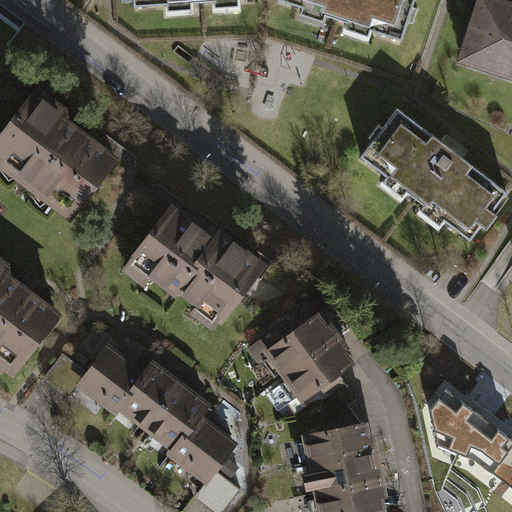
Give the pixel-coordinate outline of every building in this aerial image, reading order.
[(135,0),(136,8),(169,7),(169,19),(195,18),(194,5),(204,5),(217,4),(217,15),(241,14),(241,3),(272,1),(271,0),(135,0)] [(271,0),(272,1),(302,11),(298,23),(322,31),(326,19),(336,22),(348,26),(344,36),(367,43),(371,33),(399,42),(405,23),(411,25),(416,8),(411,6),(412,0),(271,0)] [(511,5),(494,0),(478,0),(456,66),(511,84),(511,5)] [(15,31),(0,20),(0,39),(6,44),(15,31)] [(0,129),(0,158),(73,215),(122,153),(98,135),(66,110),(70,105),(39,80),(0,129)] [(375,148),(363,164),(389,184),(382,194),(402,209),(410,199),(415,203),(428,213),(421,222),(440,236),(447,227),(471,245),(483,229),(487,233),(498,219),(494,215),(507,198),(462,164),(466,158),(449,145),(445,151),(399,116),(385,135),(381,132),(371,145),(375,148)] [(188,208),(176,200),(126,268),(146,283),(152,276),(177,294),(181,289),(198,301),(191,311),(215,329),(268,257),(220,222),(215,228),(188,208)] [(0,358),(15,371),(64,309),(9,266),(13,261),(0,250),(0,358)] [(269,353),(282,370),(342,325),(324,301),(296,322),(289,312),(246,345),(258,360),(269,353)] [(362,351),(342,325),(282,370),(276,375),(292,396),(298,391),(302,397),(323,381),(328,388),(348,374),(342,366),(362,351)] [(79,380),(112,405),(115,401),(142,366),(110,341),(89,369),(65,351),(43,380),(66,397),(79,380)] [(115,401),(147,426),(184,377),(152,353),(142,366),(115,401)] [(147,426),(180,450),(207,414),(216,402),(184,377),(147,426)] [(458,452),(481,415),(447,388),(429,409),(437,444),(458,452)] [(198,494),(221,511),(240,488),(216,470),(239,439),(207,414),(180,450),(177,454),(209,479),(198,494)] [(507,485),(511,478),(511,439),(481,415),(465,436),(458,452),(476,459),(507,485)] [(311,456),(312,461),(378,447),(372,416),(351,421),(350,416),(327,421),(328,425),(306,430),(307,437),(298,439),(301,458),(311,456)] [(317,484),(318,492),(385,478),(378,447),(312,461),(313,467),(304,469),(308,486),(317,484)] [(377,511),(391,509),(385,478),(318,492),(320,499),(312,501),(313,511),(377,511)]
